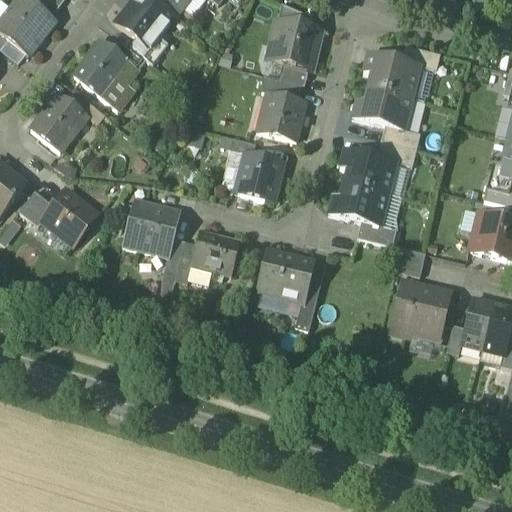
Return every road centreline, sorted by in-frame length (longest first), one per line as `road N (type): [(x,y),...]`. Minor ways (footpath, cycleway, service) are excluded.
road 1 (secondary): [(474,511),(0,366)]
road 2 (residential): [(351,11),(295,239)]
road 3 (residential): [(101,0),(0,136)]
road 4 (residential): [(351,11),(511,51)]
